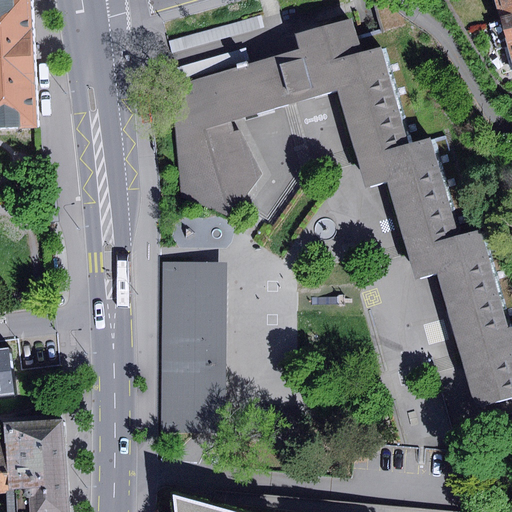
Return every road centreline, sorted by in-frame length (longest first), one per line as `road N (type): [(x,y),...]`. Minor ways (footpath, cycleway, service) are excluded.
road 1 (primary): [(83,21),(112,314)]
road 2 (primary): [(112,314),(113,511)]
